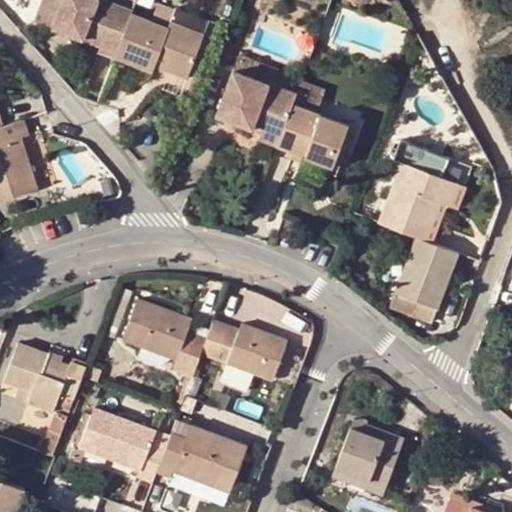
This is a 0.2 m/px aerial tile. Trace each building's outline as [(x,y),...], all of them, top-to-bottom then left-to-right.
[(55,29),(65,0),(41,0),(34,21),(55,29)] [(133,13),(133,12),(101,0),(65,0),(55,29),(103,47),(101,51),(116,57),(133,13)] [(177,7),(158,1),(152,20),(170,27),(173,21),(177,7)] [(133,13),(116,57),(155,72),(157,66),(189,78),(205,33),(173,21),(170,27),(152,20),(133,13)] [(293,104),(297,94),(235,70),(218,116),(252,128),(254,121),(282,132),(293,104)] [(326,88),(302,79),(297,94),(293,104),(317,113),(326,88)] [(317,113),(293,104),(282,132),(277,146),(334,166),(350,125),(317,113)] [(3,127),(0,127),(0,200),(38,190),(27,155),(22,138),(29,136),(24,120),(3,127)] [(263,133),(260,139),(277,146),(282,132),(254,121),(252,128),(263,133)] [(404,161),(403,163),(444,178),(451,158),(402,140),(395,158),(404,161)] [(27,155),(38,190),(48,187),(36,152),(27,155)] [(441,202),(450,206),(457,187),(459,183),(444,178),(403,163),(380,223),(418,237),(426,240),(441,202)] [(466,190),(457,187),(450,206),(459,209),(466,190)] [(426,240),(418,237),(391,306),(412,314),(417,301),(438,309),(458,252),(426,240)] [(186,338),(189,331),(193,319),(139,299),(123,340),(177,360),(174,370),(193,376),(193,374),(201,354),(204,345),(186,338)] [(417,301),(412,314),(433,322),(438,309),(417,301)] [(212,323),(210,331),(204,345),(201,354),(273,380),(287,341),(242,324),(238,333),(212,323)] [(204,345),(210,331),(199,326),(196,333),(189,331),(186,338),(204,345)] [(74,400),(86,368),(71,362),(70,365),(62,362),(48,357),(49,355),(19,343),(7,376),(22,381),(19,388),(31,392),(27,403),(53,412),(59,395),(74,400)] [(48,357),(62,362),(64,357),(50,351),(49,355),(48,357)] [(204,378),(193,374),(193,376),(186,395),(196,399),(204,378)] [(22,381),(7,376),(4,383),(19,388),(22,381)] [(19,388),(15,399),(27,403),(31,392),(19,388)] [(196,399),(186,395),(180,410),(192,414),(197,399),(196,399)] [(157,473),(168,444),(154,439),(157,431),(95,409),(80,447),(142,471),(139,477),(154,483),(157,473)] [(354,419),(351,427),(384,439),(387,432),(354,419)] [(186,436),(173,431),(168,444),(157,473),(171,478),(173,470),(230,492),(247,447),(191,425),(186,436)] [(404,438),(387,432),(384,439),(351,427),(335,469),(368,481),(365,487),(384,494),(404,438)] [(333,476),(365,487),(368,481),(335,469),(333,476)] [(0,480),(0,511),(16,511),(25,490),(0,480)] [(450,499),(485,511),(501,511),(452,494),(450,499)] [(485,511),(450,499),(445,511),(485,511)]
